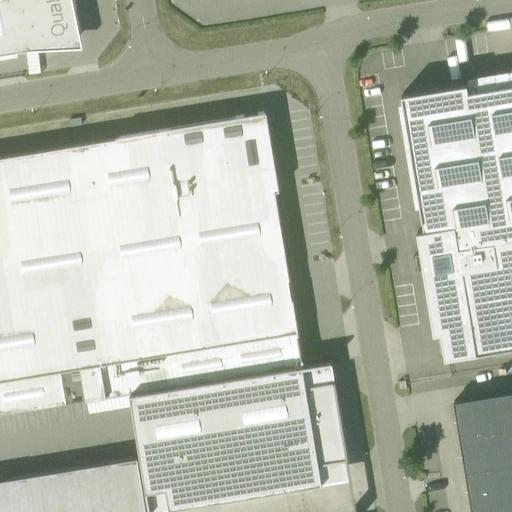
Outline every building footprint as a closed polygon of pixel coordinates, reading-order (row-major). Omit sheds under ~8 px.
[(0,0),(0,52),(30,47),(57,46),(57,43),(77,39),(71,10),(76,9),(73,0),(71,0),(70,0),(69,0),(0,0)] [(511,83),(469,91),(467,83),(401,94),(424,229),(417,230),(424,276),(431,274),(445,358),(511,346),(511,83)] [(116,137),(82,143),(118,360),(297,331),(297,334),(298,334),(299,334),(275,190),(262,112),(257,113),(243,115),(235,116),(116,136),(116,137)] [(0,379),(118,360),(82,143),(0,156),(0,379)] [(302,366),(128,395),(138,456),(144,493),(163,490),(166,510),(321,484),(317,464),(346,460),(338,410),(333,411),(331,396),(336,396),(333,381),(305,386),(302,366)] [(511,511),(511,391),(453,401),(471,511),(511,511)] [(146,511),(137,456),(10,477),(0,478),(0,511),(146,511)]
